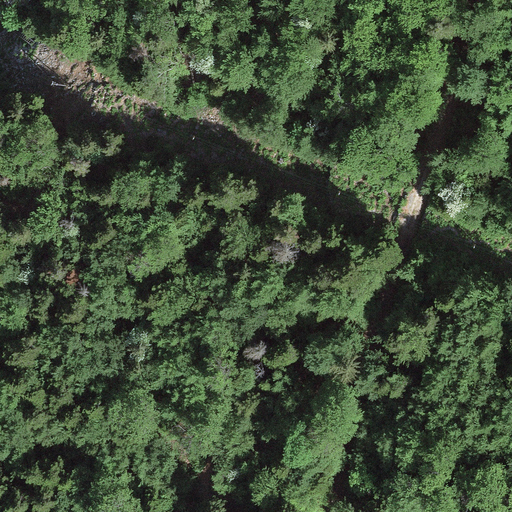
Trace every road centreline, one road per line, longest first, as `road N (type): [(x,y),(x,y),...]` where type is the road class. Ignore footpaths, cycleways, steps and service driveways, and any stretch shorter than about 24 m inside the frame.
road 1 (track): [(333,511),(354,377),(421,180),(469,0)]
road 2 (track): [(0,342),(32,233),(93,121)]
